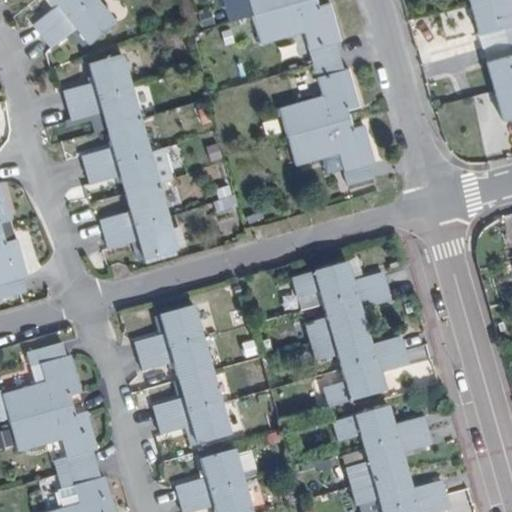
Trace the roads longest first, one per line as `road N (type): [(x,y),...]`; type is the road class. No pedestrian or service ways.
road 1 (residential): [(435,202),(82,302)]
road 2 (residential): [(511,475),(435,202)]
road 3 (residential): [(82,302),(20,81),(0,37)]
road 4 (residential): [(145,511),(82,302)]
road 5 (residential): [(435,202),(378,0)]
